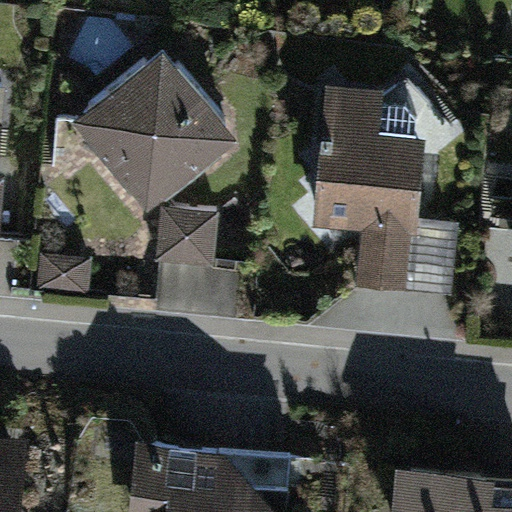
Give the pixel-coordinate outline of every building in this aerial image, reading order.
[(166,30),(72,108),(144,194),(238,116),(166,30)] [(430,65),(320,59),(313,206),(423,211),(430,65)] [(216,269),(221,216),(163,211),(158,264),(216,269)] [(21,511),(28,419),(0,416),(0,511),(21,511)] [(287,427),(138,418),(133,508),(166,510),(166,511),(301,511),(303,482),(284,481),(287,427)] [(511,511),(511,450),(388,441),(382,511),(511,511)]
